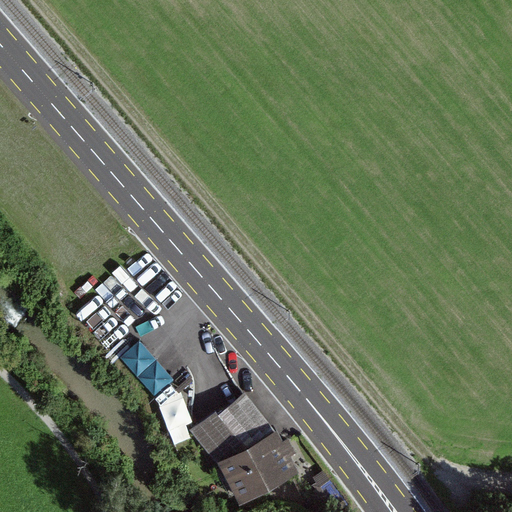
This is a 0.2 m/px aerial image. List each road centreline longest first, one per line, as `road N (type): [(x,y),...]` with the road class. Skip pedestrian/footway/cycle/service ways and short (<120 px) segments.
road 1 (track): [(37,0),(431,458),(470,480),(511,485)]
road 2 (secondary): [(393,511),(0,43)]
